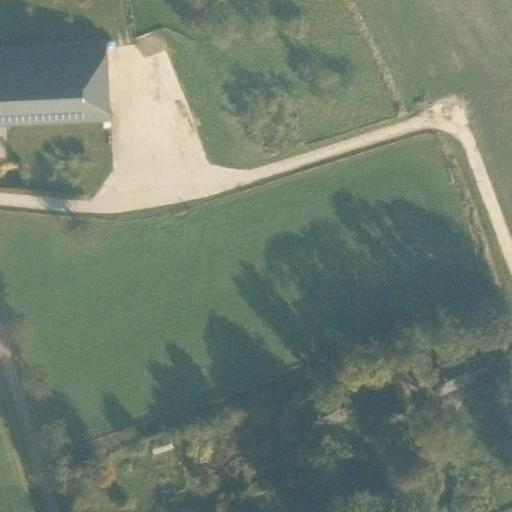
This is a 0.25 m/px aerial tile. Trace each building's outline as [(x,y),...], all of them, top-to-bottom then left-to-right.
[(0,123),(13,123),(111,118),(107,39),(10,43),(0,43),(0,123)] [(467,359),(462,348),(458,338),(441,345),(445,355),(424,364),(436,392),(474,376),(473,374),(492,366),(485,351),(467,359)] [(346,391),(361,385),(382,376),(419,360),(412,342),(375,358),(354,367),(338,374),(346,391)] [(333,416),(335,420),(355,410),(341,382),(300,403),(312,427),(333,416)] [(154,437),(156,447),(177,443),(175,432),(154,437)] [(154,451),(165,490),(190,483),(179,444),(154,451)] [(298,511),(312,506),(300,477),(286,483),(298,511)]
